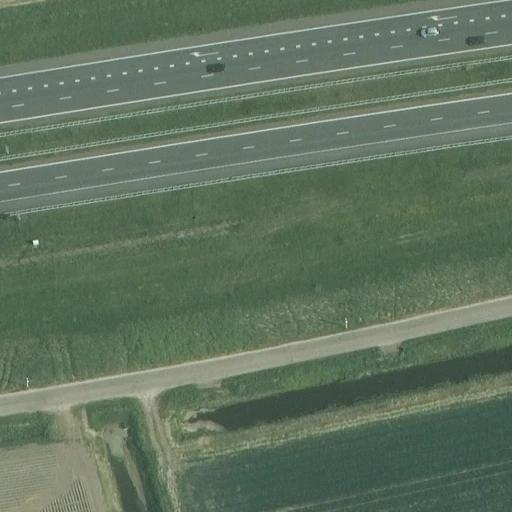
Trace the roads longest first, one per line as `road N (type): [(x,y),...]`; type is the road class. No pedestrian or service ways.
road 1 (unclassified): [(511,313),(0,407)]
road 2 (motorway): [(511,31),(0,110)]
road 3 (motorway): [(0,193),(511,117)]
